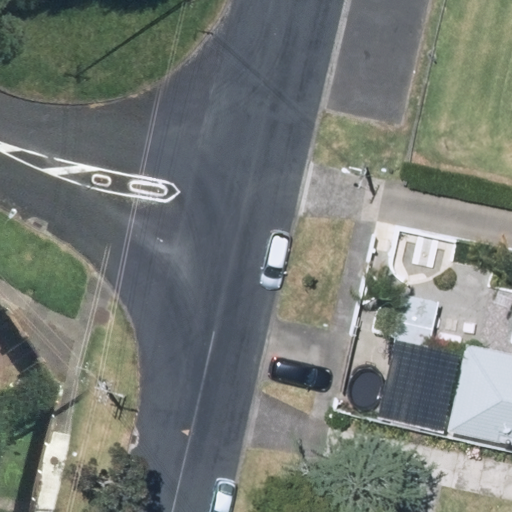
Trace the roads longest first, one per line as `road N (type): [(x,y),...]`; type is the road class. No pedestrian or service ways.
road 1 (residential): [(176,511),(248,201)]
road 2 (residential): [(248,201),(97,177),(0,146)]
road 3 (residential): [(248,201),(291,0)]
